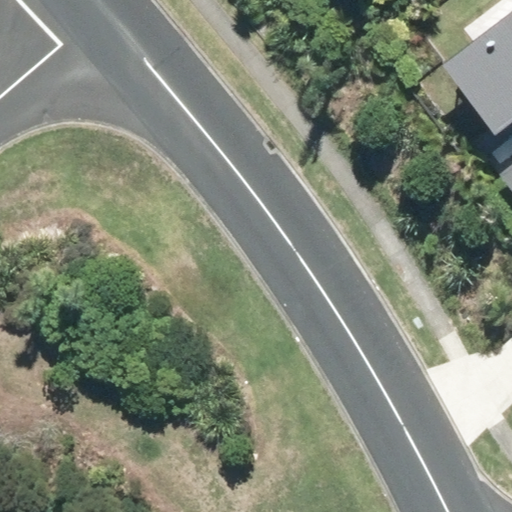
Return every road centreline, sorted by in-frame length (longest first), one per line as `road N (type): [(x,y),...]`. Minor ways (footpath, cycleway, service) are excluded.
road 1 (tertiary): [(106,16),(299,262),(381,385),(451,511)]
road 2 (residential): [(0,105),(106,16)]
